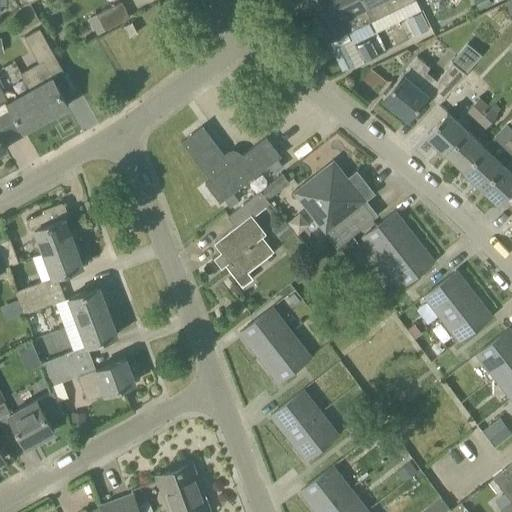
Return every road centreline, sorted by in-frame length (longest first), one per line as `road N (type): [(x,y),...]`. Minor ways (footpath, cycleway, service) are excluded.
road 1 (residential): [(511,269),(251,32)]
road 2 (residential): [(219,388),(127,131)]
road 3 (residential): [(0,496),(219,388)]
road 4 (residential): [(127,131),(251,32)]
road 5 (residential): [(0,196),(127,131)]
road 6 (residential): [(267,511),(219,388)]
